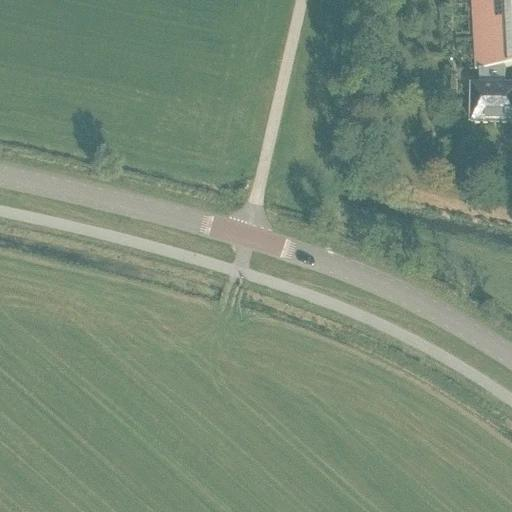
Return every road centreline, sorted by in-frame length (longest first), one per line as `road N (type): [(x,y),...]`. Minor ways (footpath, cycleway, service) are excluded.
road 1 (tertiary): [(511,357),(351,270),(246,236)]
road 2 (tertiary): [(246,236),(0,175)]
road 3 (unclassified): [(246,236),(302,0)]
